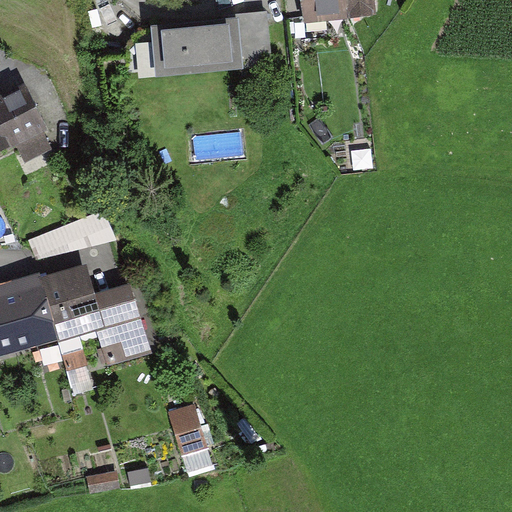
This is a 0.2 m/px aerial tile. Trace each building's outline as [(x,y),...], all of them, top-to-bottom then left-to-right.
[(307,0),(309,23),(382,17),(380,0),(307,0)] [(160,40),(142,41),(144,76),(272,67),(267,11),(240,13),(241,23),(175,28),(175,22),(159,24),(160,40)] [(0,157),(22,146),(29,161),(54,149),(48,137),(59,131),(35,83),(0,100),(0,157)] [(112,241),(106,216),(31,235),(37,260),(112,241)] [(131,288),(95,298),(88,270),(41,282),(40,278),(0,288),(0,361),(60,345),(95,335),(105,369),(150,357),(149,354),(141,324),(141,323),(136,307),(131,288)] [(196,407),(175,412),(184,455),(205,450),(196,407)] [(119,470),(90,477),(93,489),(122,481),(119,470)]
